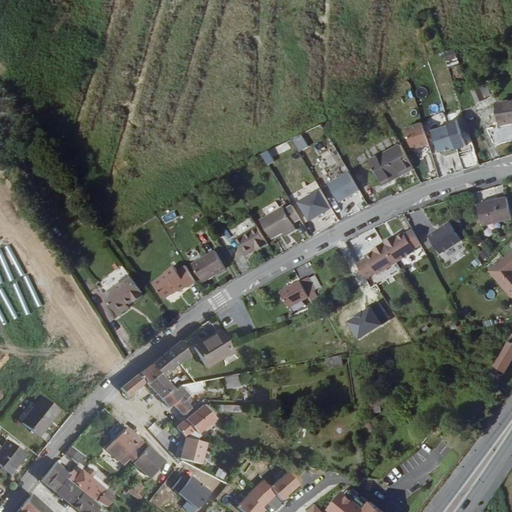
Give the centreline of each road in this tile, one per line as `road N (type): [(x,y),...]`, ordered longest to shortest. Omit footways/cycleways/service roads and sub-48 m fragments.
road 1 (residential): [(5,511),(107,389),(179,324),(364,222),(511,168)]
road 2 (secondary): [(511,415),(438,511)]
